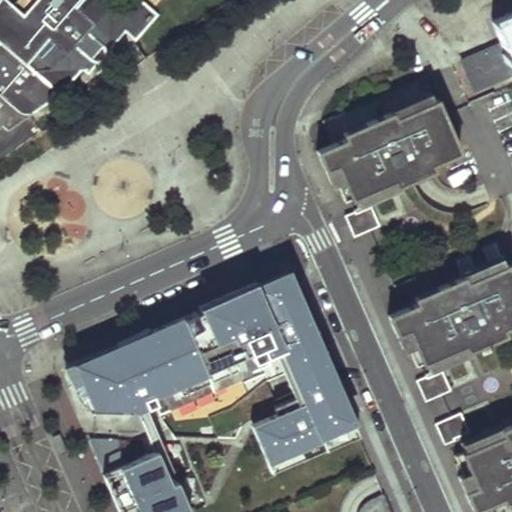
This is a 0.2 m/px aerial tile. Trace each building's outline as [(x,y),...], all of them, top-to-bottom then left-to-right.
[(36,0),(22,16),(11,7),(2,0),(0,0),(0,95),(15,109),(23,114),(29,114),(62,92),(82,70),(87,75),(124,32),(135,42),(156,16),(150,12),(138,2),(130,11),(117,0),(158,0),(160,1),(160,0),(36,0)] [(17,0),(11,7),(22,16),(36,0),(17,0)] [(158,0),(139,0),(138,2),(150,12),(160,1),(158,0)] [(511,4),(502,9),(503,15),(491,19),(500,42),(460,60),(472,91),(511,73),(511,4)] [(315,150),(330,184),(334,182),(343,201),(352,197),(356,206),(401,187),(399,184),(432,169),(430,163),(458,151),(435,98),(431,100),(427,91),(389,108),(390,111),(341,132),(344,138),(315,150)] [(0,126),(1,125),(7,130),(23,115),(15,109),(0,95),(0,126)] [(354,211),(344,215),(353,237),(378,226),(370,206),(355,213),(354,211)] [(406,346),(414,366),(424,362),(428,371),(473,351),(471,348),(504,334),(502,328),(511,323),(511,275),(507,263),(503,265),(499,256),(461,272),(462,276),(456,279),(413,297),(415,303),(387,315),(402,348),(406,346)] [(286,272),(66,364),(85,410),(134,411),(275,352),(297,403),(248,425),(268,470),(355,432),(286,272)] [(415,380),(425,401),(450,390),(441,371),(426,378),(425,376),(415,380)] [(434,423),(443,445),(454,440),(453,438),(468,432),(459,412),(434,423)] [(462,474),(457,476),(472,509),(500,497),(502,503),(511,498),(511,422),(505,426),(503,422),(459,442),(463,451),(453,455),(462,474)] [(58,433),(51,436),(58,454),(65,451),(58,433)] [(146,453),(99,474),(115,511),(181,511),(169,485),(162,488),(146,453)] [(391,511),(383,493),(362,504),(358,511),(357,511),(391,511)]
